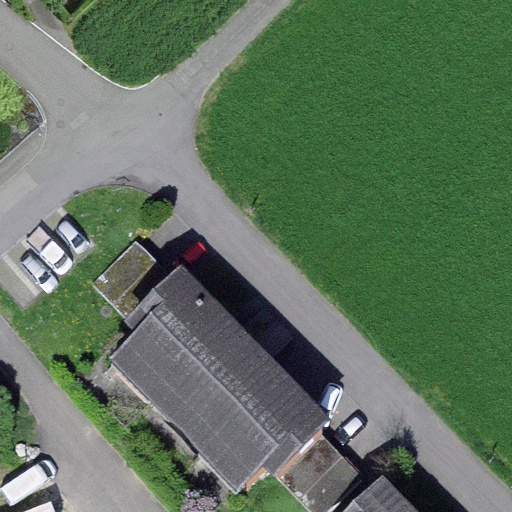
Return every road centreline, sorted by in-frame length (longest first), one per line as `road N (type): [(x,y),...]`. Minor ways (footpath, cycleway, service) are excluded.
road 1 (residential): [(106,123),(189,193),(489,511)]
road 2 (residential): [(0,219),(106,123)]
road 3 (residential): [(0,35),(106,123)]
